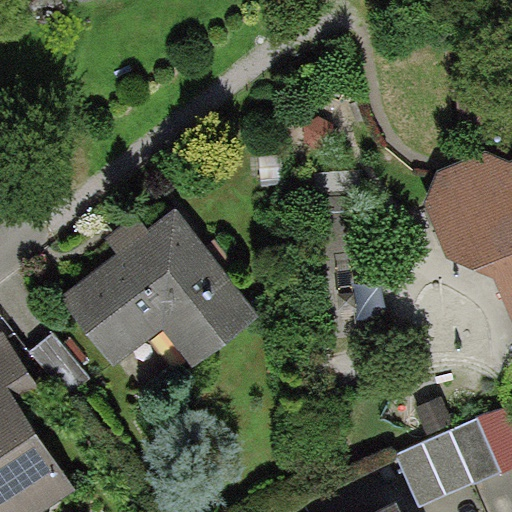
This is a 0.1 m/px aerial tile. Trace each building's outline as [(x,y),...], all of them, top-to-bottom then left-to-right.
[(21,0),(23,11),(109,0),(21,0)] [(433,181),(422,208),(448,271),(497,284),(511,335),(511,169),(504,172),(484,162),(433,181)] [(115,262),(63,300),(115,370),(157,338),(184,374),(250,325),(173,220),(145,241),(135,227),(105,248),(115,262)] [(53,342),(26,362),(61,406),(87,386),(53,342)] [(0,511),(45,511),(71,495),(17,414),(38,400),(1,345),(0,345),(0,511)] [(434,409),(413,420),(428,450),(450,438),(434,409)] [(428,450),(389,467),(410,511),(511,464),(511,427),(505,413),(450,438),(428,450)]
